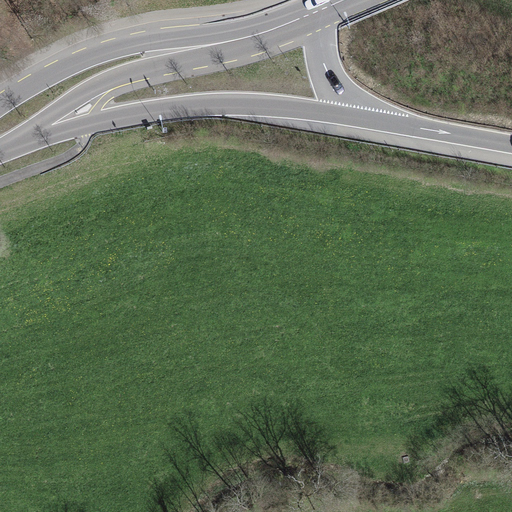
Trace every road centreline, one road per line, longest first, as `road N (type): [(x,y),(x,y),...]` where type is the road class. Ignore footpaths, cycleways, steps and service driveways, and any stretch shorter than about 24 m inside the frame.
road 1 (motorway): [(0,152),(91,122),(211,104),(362,119)]
road 2 (primary): [(0,152),(105,82),(248,38)]
road 3 (primary): [(248,38),(120,47),(67,64),(0,104)]
road 4 (motorway): [(362,119),(511,146)]
road 5 (motorway): [(317,11),(326,66),(362,119)]
